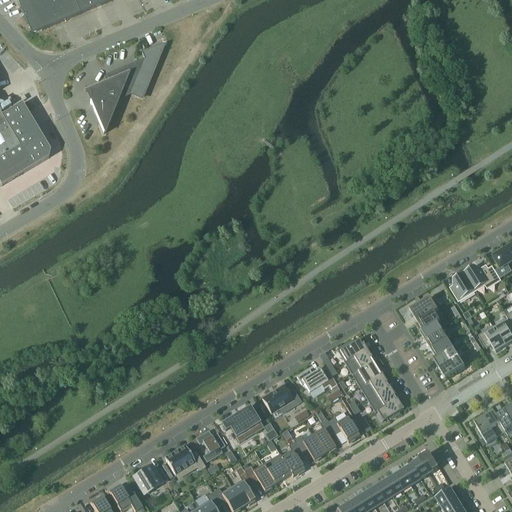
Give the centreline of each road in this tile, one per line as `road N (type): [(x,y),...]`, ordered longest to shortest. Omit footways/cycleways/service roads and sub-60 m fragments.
road 1 (residential): [(368,315),(75,491),(64,511)]
road 2 (unclassified): [(0,233),(62,195),(78,169),(44,70)]
road 3 (unclassified): [(44,70),(206,0)]
road 4 (residential): [(511,225),(368,315)]
road 5 (residential): [(295,500),(429,417)]
